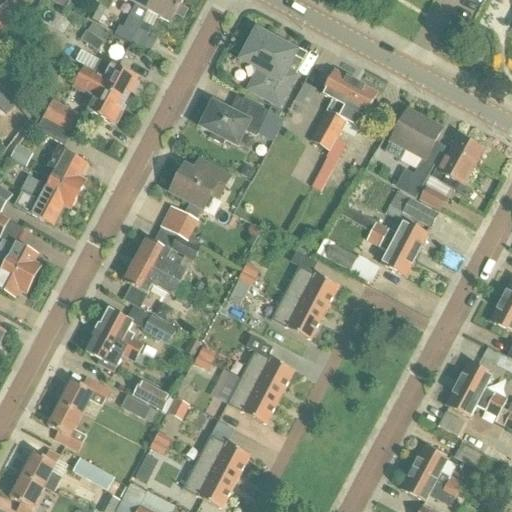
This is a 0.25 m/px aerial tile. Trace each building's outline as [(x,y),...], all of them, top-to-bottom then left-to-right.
[(130,45),(154,0),(124,0),(124,2),(137,9),(125,31),(120,28),(115,38),(130,47),(131,45),(130,45)] [(154,0),(147,14),(157,20),(169,26),(182,0),(154,0)] [(105,14),(94,9),(87,21),(98,27),(105,14)] [(151,30),(141,25),(137,33),(147,39),(151,30)] [(98,53),(104,44),(87,32),(80,41),(98,53)] [(271,43),(256,35),(241,63),(251,69),(254,79),(249,89),(251,96),(278,111),(295,79),(285,73),(294,56),(280,48),(281,45),(272,41),(271,43)] [(131,97),(137,86),(135,85),(137,81),(89,56),(83,70),(77,79),(124,104),(129,95),(131,97)] [(320,149),(355,86),(334,74),(321,97),(332,103),(327,112),(310,143),(312,145),(320,149)] [(118,115),(124,104),(77,79),(72,90),(86,98),(93,101),(86,113),(112,127),(113,125),(115,126),(121,116),(118,115)] [(312,188),(312,190),(320,194),(336,164),(337,165),(346,147),(338,142),(347,124),(358,130),(363,121),(376,97),(355,86),(320,149),(329,154),(326,159),(327,160),(316,182),(312,188)] [(0,109),(7,118),(15,111),(17,109),(3,93),(0,95),(0,109)] [(212,106),(199,131),(211,137),(209,141),(222,148),(224,143),(236,149),(244,134),(255,139),(267,115),(264,114),(240,101),(233,116),(212,106)] [(72,137),(82,118),(52,102),(43,120),(41,123),(71,138),(71,137),(72,137)] [(414,203),(444,150),(434,145),(441,133),(406,113),(389,145),(384,155),(399,163),(405,153),(421,163),(412,178),(403,173),(393,191),(414,203)] [(65,148),(71,138),(41,123),(36,132),(65,148)] [(0,157),(12,151),(7,141),(0,145),(0,157)] [(468,147),(457,141),(447,161),(444,159),(432,180),(443,186),(459,195),(481,154),(478,153),(476,148),(471,146),(468,147)] [(27,170),(34,156),(17,147),(10,161),(27,170)] [(48,183),(77,198),(85,183),(78,180),(86,164),(58,149),(47,171),(53,174),(48,183)] [(228,180),(198,164),(193,174),(184,169),(170,196),(201,213),(209,197),(217,201),(228,180)] [(21,194),(15,207),(52,227),(58,215),(62,208),(69,212),(77,198),(48,183),(46,188),(28,178),(20,194),(21,194)] [(0,215),(1,215),(13,197),(0,187),(0,215)] [(440,215),(448,200),(426,189),(419,203),(440,215)] [(431,231),(439,216),(397,194),(390,208),(402,215),(431,231)] [(188,246),(189,245),(200,223),(171,208),(160,230),(177,239),(176,240),(188,246)] [(371,235),(415,259),(427,238),(403,225),(397,236),(388,231),(388,232),(388,230),(377,224),(357,214),(356,216),(344,210),(340,217),(372,234),(371,235)] [(0,241),(10,222),(0,217),(0,241)] [(404,280),(415,259),(371,235),(367,243),(378,250),(379,249),(387,254),(380,267),(404,280)] [(189,245),(188,246),(176,240),(171,251),(195,264),(201,251),(189,245)] [(134,263),(181,287),(188,273),(180,269),(184,261),(169,254),(145,242),(134,263)] [(0,266),(33,283),(40,268),(33,265),(37,258),(15,246),(13,250),(2,244),(0,247),(0,266)] [(334,247),(327,260),(350,273),(358,259),(334,247)] [(299,270),(284,297),(324,317),(338,290),(311,277),(317,266),(295,254),(290,265),(299,270)] [(243,259),(239,276),(255,280),(259,263),(243,259)] [(174,300),(181,287),(134,263),(123,284),(146,297),(151,288),(174,300)] [(0,293),(14,301),(17,293),(25,297),(33,283),(0,266),(0,293)] [(511,283),(500,304),(511,310),(511,283)] [(284,297),(270,323),(309,344),(324,317),(284,297)] [(511,310),(500,304),(489,325),(511,337),(511,310)] [(109,312),(97,333),(139,357),(140,356),(144,346),(134,340),(135,337),(128,333),(132,325),(109,312)] [(168,347),(177,332),(151,318),(142,333),(168,347)] [(97,333),(86,355),(99,362),(97,366),(114,375),(123,358),(126,360),(135,365),(135,364),(146,370),(150,361),(140,356),(139,357),(97,333)] [(254,355),(240,381),(279,402),(293,375),(267,361),(272,351),(251,340),(245,350),(254,355)] [(193,359),(201,346),(193,342),(186,355),(193,359)] [(495,395),(486,390),(492,379),(467,366),(456,388),(481,401),(502,412),(507,401),(495,395)] [(223,393),(232,395),(239,370),(229,368),(223,393)] [(59,406),(81,418),(93,396),(106,402),(111,393),(98,387),(86,381),(82,389),(71,384),(59,406)] [(240,381),(226,408),(265,428),(279,402),(240,381)] [(162,415),(171,399),(172,399),(141,382),(132,398),(162,415)] [(502,412),(481,401),(456,388),(445,409),(469,422),(476,408),(486,413),(485,414),(497,420),(502,412)] [(182,415),(191,398),(182,393),(173,411),(182,415)] [(156,427),(162,416),(127,397),(120,411),(145,423),(146,422),(156,427)] [(59,406),(47,428),(58,434),(54,442),(65,448),(78,455),(83,447),(69,440),(81,418),(59,406)] [(511,434),(511,414),(503,429),(511,434)] [(158,436),(154,443),(168,450),(172,443),(158,436)] [(249,459),(210,438),(196,465),(235,486),(249,459)] [(480,473),(486,459),(461,445),(454,460),(480,473)] [(412,471),(456,494),(466,499),(470,489),(461,485),(461,486),(441,475),(447,463),(423,450),(412,471)] [(51,474),(59,459),(48,453),(44,461),(33,455),(21,477),(43,489),(54,495),(62,480),(51,474)] [(108,494),(115,480),(80,460),(72,474),(108,494)] [(221,511),(235,486),(196,465),(182,492),(220,511),(221,511)] [(449,508),(456,494),(412,471),(400,493),(425,506),(429,498),(449,508)] [(31,511),(43,489),(21,477),(10,500),(21,506),(17,511),(31,511)] [(147,495),(131,486),(116,511),(174,511),(176,510),(148,494),(147,495)] [(115,511),(120,503),(113,499),(105,511),(115,511)]
